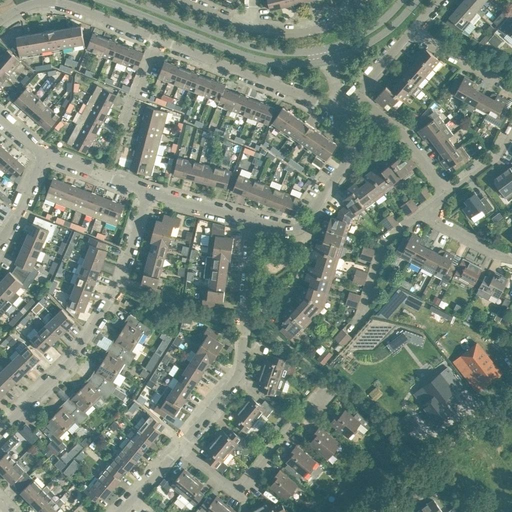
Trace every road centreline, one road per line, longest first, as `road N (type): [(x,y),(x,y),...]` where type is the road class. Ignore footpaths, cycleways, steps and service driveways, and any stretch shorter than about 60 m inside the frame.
road 1 (residential): [(0,20),(26,5),(71,5),(338,102)]
road 2 (residential): [(0,431),(71,361),(117,287),(146,192)]
road 3 (residential): [(180,445),(237,376),(255,220)]
road 4 (secondary): [(97,0),(267,65),(328,59)]
road 5 (residential): [(180,445),(240,492),(326,395)]
road 6 (secondary): [(326,49),(263,47),(134,0)]
road 7 (residential): [(255,220),(291,229),(304,224),(347,159),(338,102)]
road 8 (unclassified): [(511,396),(368,511)]
road 9 (residential): [(449,193),(404,133),(356,93)]
road 10 (residential): [(366,315),(381,253),(424,213)]
road 11 (residential): [(251,25),(311,34),(336,23),(357,0)]
